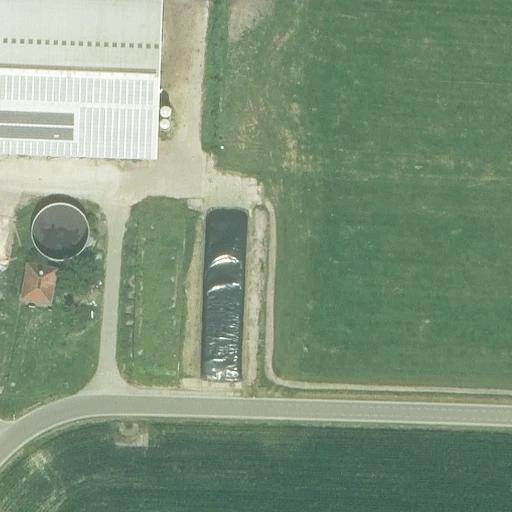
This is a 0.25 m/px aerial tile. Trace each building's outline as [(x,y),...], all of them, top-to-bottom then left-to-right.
[(161,3),(79,0),(0,0),(0,151),(155,157),(161,3)] [(61,261),(72,259),(81,252),(86,242),(88,232),(85,221),(78,212),(68,206),(57,205),(46,208),(37,216),(32,226),(32,237),(35,247),(42,255),(51,260),(61,261)] [(58,269),(27,264),(20,301),(51,307),(58,269)] [(59,284),(48,336),(73,341),(77,322),(62,319),(65,305),(72,306),(76,288),(59,284)] [(207,334),(236,336),(237,323),(209,321),(207,334)]
